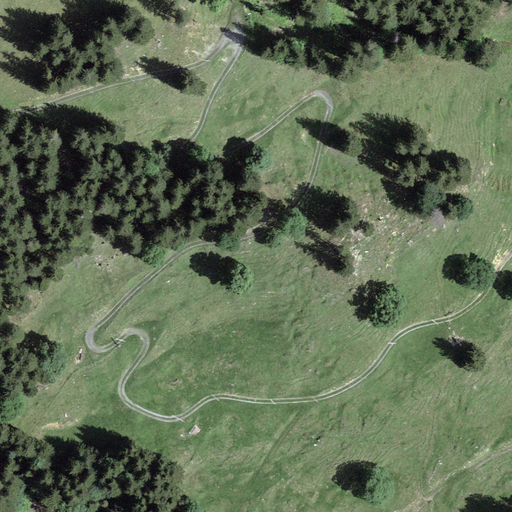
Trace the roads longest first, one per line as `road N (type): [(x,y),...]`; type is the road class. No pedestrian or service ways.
road 1 (track): [(511,251),(477,300),(402,332),(373,367),(335,392),(297,400),(212,396),(166,418),(132,405),(121,390),(147,344),(144,332),(101,349),(90,333),(181,249),(260,230),(300,203),(327,97),(309,96),(226,154),(192,156),(188,144),(240,49),(234,40),(197,63),(0,115)]
road 2 (track): [(233,511),(311,399)]
road 3 (track): [(511,444),(408,511)]
